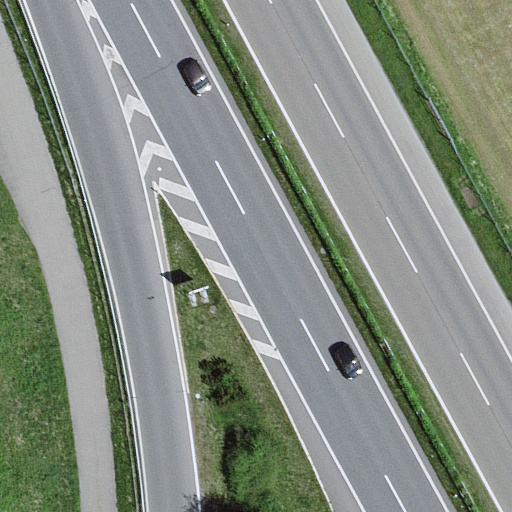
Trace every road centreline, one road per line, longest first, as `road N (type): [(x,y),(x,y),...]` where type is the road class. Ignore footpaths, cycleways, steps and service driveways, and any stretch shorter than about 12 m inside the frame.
road 1 (motorway): [(130,0),(403,511)]
road 2 (motorway): [(49,0),(86,89),(129,235),(177,511)]
road 3 (motorway): [(511,455),(267,0)]
road 4 (track): [(0,64),(77,321),(99,511)]
